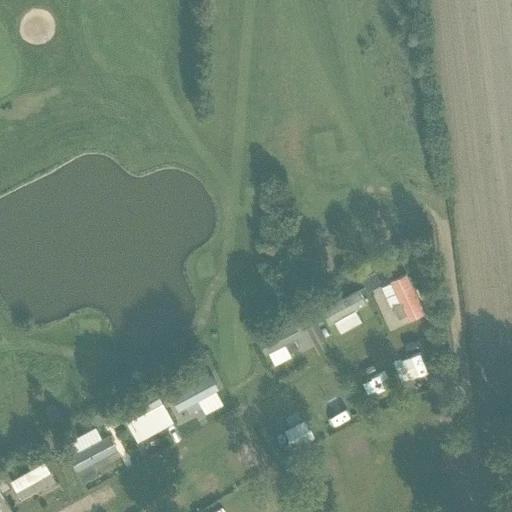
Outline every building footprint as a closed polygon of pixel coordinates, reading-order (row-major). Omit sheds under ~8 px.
[(363,279),(367,288),(379,281),(374,273),(363,279)] [(406,274),(392,280),(402,302),(395,306),(400,317),(407,313),(410,319),(424,312),(406,274)] [(390,279),(381,284),(390,302),(399,298),(390,279)] [(358,289),(321,309),(329,323),(366,303),(358,289)] [(319,312),(315,303),(306,307),(310,317),(319,312)] [(295,312),(300,322),(309,317),(304,308),(295,312)] [(294,323),(259,341),(265,354),(285,343),(289,351),(298,347),(294,339),(301,335),(294,323)] [(211,375),(171,396),(179,411),(187,406),(191,413),(201,407),(197,400),(218,389),(211,375)] [(156,382),(161,392),(169,388),(171,387),(166,377),(156,382)] [(157,397),(122,417),(135,441),(171,422),(157,397)] [(96,425),(107,419),(102,410),(87,418),(92,427),(96,425)] [(106,416),(113,426),(122,420),(115,410),(106,416)] [(106,435),(67,456),(80,482),(96,473),(91,463),(115,451),(106,435)] [(340,464),(357,458),(351,441),(334,447),(340,464)] [(50,465),(16,484),(31,511),(49,502),(41,488),(58,478),(50,465)]
